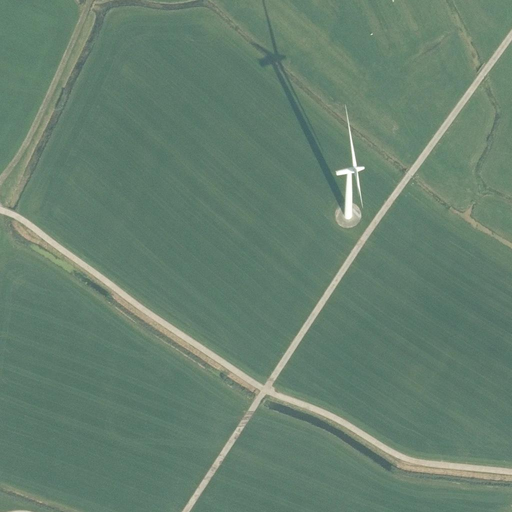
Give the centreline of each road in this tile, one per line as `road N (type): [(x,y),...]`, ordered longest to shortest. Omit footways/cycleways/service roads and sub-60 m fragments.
road 1 (track): [(0,212),(265,393),(318,412),(402,461),(511,473)]
road 2 (track): [(185,511),(364,240),(511,35)]
